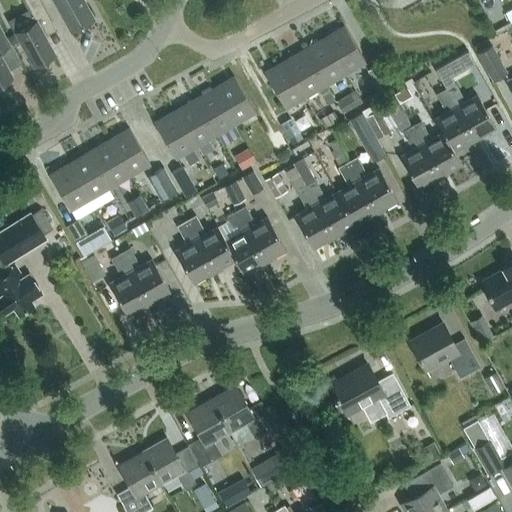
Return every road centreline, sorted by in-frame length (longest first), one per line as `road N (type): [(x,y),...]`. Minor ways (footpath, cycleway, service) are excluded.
road 1 (residential): [(29,436),(182,354),(329,310),(464,241),(511,207)]
road 2 (residential): [(0,164),(108,83),(132,74),(161,24)]
road 3 (unclassified): [(161,24),(213,52),(311,0)]
